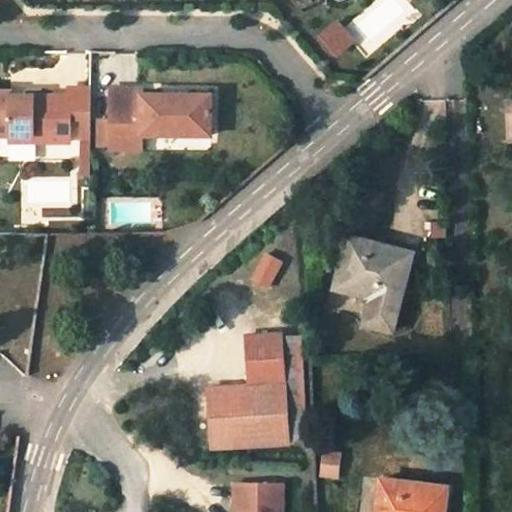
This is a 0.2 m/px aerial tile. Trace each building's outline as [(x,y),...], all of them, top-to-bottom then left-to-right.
[(334,56),(355,43),(340,19),(319,32),(334,56)] [(91,118),(91,88),(70,88),(70,96),(70,118),(81,118),(91,118)] [(142,89),(111,88),(110,133),(140,134),(140,135),(142,135),(211,136),(211,95),(142,94),(142,89)] [(69,142),(70,118),(70,96),(23,95),(23,101),(10,101),(10,95),(11,92),(0,91),(0,136),(10,136),(10,142),(69,142)] [(90,142),(91,118),(81,118),(81,142),(90,142)] [(142,149),(142,135),(140,135),(140,134),(110,133),(110,149),(142,149)] [(387,247),(348,237),(336,289),(371,298),(365,322),(391,329),(408,265),(385,259),(387,247)] [(410,254),(387,247),(385,259),(408,265),(410,254)] [(269,288),(285,264),(269,254),(254,278),(269,288)] [(212,449),(287,444),(287,442),(277,337),(277,334),(242,337),(246,387),(207,390),(212,449)] [(297,336),(277,337),(287,442),(306,440),(301,383),(297,336)] [(423,486),(383,482),(378,511),(443,511),(445,500),(422,498),(423,486)] [(233,511),(280,511),(282,485),(234,484),(233,511)] [(445,488),(423,486),(422,498),(445,500),(445,488)]
